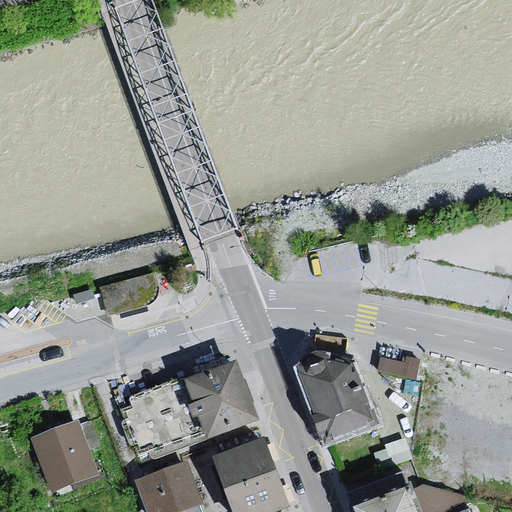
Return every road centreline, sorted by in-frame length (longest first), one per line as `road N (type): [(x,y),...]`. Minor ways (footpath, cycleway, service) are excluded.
road 1 (tertiary): [(251,315),(132,0)]
road 2 (unclassified): [(251,315),(336,314),(511,351)]
road 3 (residential): [(251,315),(0,383)]
road 4 (tertiary): [(327,511),(251,315)]
